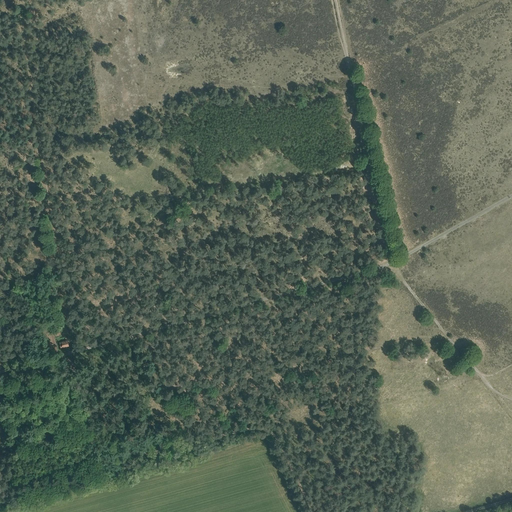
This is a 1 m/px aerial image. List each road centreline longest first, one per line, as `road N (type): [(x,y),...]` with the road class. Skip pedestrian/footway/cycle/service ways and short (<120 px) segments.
road 1 (track): [(67,353),(89,436),(134,453),(248,428),(270,432),(312,511)]
road 2 (track): [(336,0),(394,262)]
road 3 (track): [(483,378),(394,262)]
